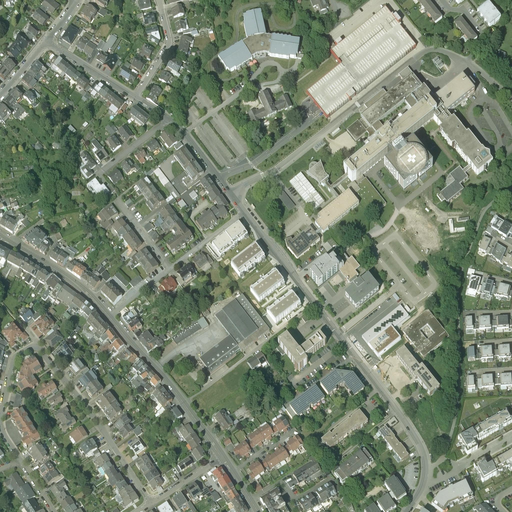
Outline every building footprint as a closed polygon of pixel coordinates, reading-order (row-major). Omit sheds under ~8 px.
[(132,0),(133,0),(134,0),(139,0),(140,2),(139,2),(141,11),(151,8),(149,0),(132,0)] [(310,0),(313,7),(318,5),(321,11),(321,12),(326,10),(325,9),(328,8),(325,0),(310,0)] [(432,5),(427,0),(416,0),(425,11),(426,10),(427,12),(426,12),(435,23),(442,18),(436,10),(433,7),(432,8),(431,6),(432,5)] [(51,4),(48,1),(43,7),(47,10),(52,14),(54,11),(55,12),(59,8),(55,5),(55,6),(54,4),(54,3),(53,3),(52,3),(51,4)] [(501,18),(488,2),(477,11),(490,27),(501,18)] [(97,12),(87,6),(81,16),(82,17),(87,20),(91,23),(97,12)] [(181,7),(171,9),(173,14),(174,18),(183,16),(181,7)] [(108,10),(102,8),(99,14),(104,17),(108,10)] [(336,48),(330,53),(340,65),(306,92),(312,99),(321,111),(327,118),(416,48),(400,28),(401,26),(400,25),(401,24),(396,17),(395,18),(393,16),(391,17),(385,10),(342,44),(340,41),(335,45),(336,48)] [(44,17),(39,12),(33,19),(43,27),(49,20),(44,17)] [(261,13),(253,14),(246,16),(246,17),(243,18),(245,25),(244,25),(247,40),(248,41),(242,44),(218,59),(222,65),(223,65),(227,71),(228,71),(229,73),(235,70),(236,71),(252,60),(252,59),(257,56),(264,55),(269,55),(269,56),(289,59),(289,58),(296,59),(296,56),(297,56),(298,55),(298,49),(299,49),(300,41),(272,37),(272,38),(265,37),(265,36),(266,36),(261,13)] [(153,15),(143,18),(146,25),(155,23),(153,15)] [(465,23),(461,18),(454,23),(458,28),(461,32),(462,34),(463,33),(465,35),(461,38),(464,42),(467,40),(470,44),(477,38),(471,30),(470,31),(468,29),(469,29),(465,23)] [(183,22),(175,24),(178,32),(186,30),(183,22)] [(40,33),(32,27),(28,33),(26,36),(27,36),(31,40),(32,38),(34,40),(40,33)] [(78,32),(71,28),(69,31),(66,35),(66,34),(62,40),(71,45),(77,35),(79,33),(78,32)] [(157,29),(147,32),(148,36),(152,35),(152,37),(150,41),(157,45),(160,41),(157,29)] [(83,38),(76,48),(78,49),(78,50),(82,52),(82,51),(84,52),(91,41),(93,38),(85,34),(83,38)] [(25,39),(21,36),(16,42),(14,44),(22,51),(24,48),(26,50),(31,44),(29,42),(25,39)] [(192,41),(182,38),(181,42),(182,42),(181,46),(188,49),(190,44),(191,44),(192,41)] [(98,45),(91,41),(84,52),(86,54),(85,55),(89,57),(89,56),(91,57),(96,49),(98,45)] [(22,51),(14,44),(7,53),(10,56),(9,58),(11,59),(12,58),(15,60),(22,51)] [(181,46),(180,46),(178,53),(187,55),(188,49),(181,46)] [(154,51),(147,47),(143,54),(149,58),(154,51)] [(500,50),(493,62),(499,65),(506,52),(500,50)] [(109,57),(101,53),(97,60),(104,65),(109,57)] [(117,61),(109,56),(104,65),(104,66),(111,71),(115,65),(117,61)] [(146,64),(137,58),(132,66),(141,72),(146,64)] [(65,64),(59,59),(53,65),(59,70),(65,64)] [(173,60),(168,68),(177,73),(181,66),(173,60)] [(11,63),(8,61),(8,62),(2,68),(10,74),(16,68),(11,63)] [(44,69),(37,63),(32,70),(39,75),(44,69)] [(65,64),(59,70),(65,75),(71,69),(65,64)] [(411,73),(408,68),(398,76),(404,83),(373,108),(371,110),(368,112),(365,108),(363,110),(361,111),(360,113),(363,116),(361,118),(362,119),(358,122),(358,121),(347,130),(355,141),(366,132),(369,135),(368,139),(372,140),(374,142),(376,141),(379,144),(348,169),(347,169),(344,172),(346,175),(330,188),(327,184),(328,183),(327,180),(325,178),(320,182),(321,185),(324,186),(325,185),(328,190),(330,192),(337,200),(339,199),(332,190),(348,178),(352,182),(347,186),(354,194),(357,192),(373,213),(386,203),(366,178),(365,178),(362,175),(384,158),(386,161),(388,163),(384,166),(398,183),(404,191),(432,169),(413,145),(406,151),(401,144),(410,137),(433,119),(440,127),(441,128),(439,130),(442,134),(441,135),(446,141),(446,140),(447,141),(446,142),(451,147),(452,147),(454,146),(457,150),(456,150),(460,156),(461,155),(462,156),(461,157),(466,162),(467,162),(469,165),(462,171),(459,167),(449,175),(450,175),(448,178),(446,181),(446,184),(447,186),(439,193),(437,195),(442,202),(444,200),(447,202),(464,189),(460,184),(468,178),(465,173),(472,168),(477,175),(483,170),(485,171),(486,169),(492,163),(490,160),(489,155),(485,153),(482,150),(481,150),(468,134),(466,135),(461,129),(456,122),(453,119),(451,121),(446,115),(474,92),(462,77),(434,100),(424,86),(421,88),(413,77),(421,71),(418,67),(411,73)] [(2,68),(0,70),(0,77),(4,81),(10,74),(2,68)] [(131,73),(131,74),(127,72),(128,71),(123,68),(121,71),(120,71),(120,72),(121,72),(120,75),(126,79),(127,78),(130,80),(128,83),(132,85),(137,77),(131,73)] [(71,69),(65,75),(71,80),(77,73),(71,69)] [(39,75),(32,70),(28,74),(29,75),(28,76),(34,81),(39,75)] [(167,75),(163,72),(162,76),(163,76),(160,81),(166,85),(171,76),(168,74),(167,75)] [(77,73),(71,80),(78,85),(83,78),(77,73)] [(34,81),(28,76),(27,78),(26,77),(22,82),(29,87),(32,90),(37,83),(34,81)] [(89,83),(83,78),(78,85),(84,90),(89,83)] [(105,89),(99,84),(93,91),(100,95),(105,89)] [(161,91),(155,87),(146,99),(154,104),(161,91)] [(105,89),(100,95),(106,100),(111,94),(105,89)] [(15,90),(9,97),(16,104),(22,97),(15,90)] [(371,110),(373,108),(373,107),(387,96),(383,91),(364,106),(368,111),(370,109),(371,110)] [(36,100),(28,93),(24,98),(31,105),(36,100)] [(117,99),(111,94),(106,100),(112,105),(117,99)] [(280,99),(278,100),(279,102),(278,103),(277,103),(276,103),(275,104),(274,105),(272,106),(267,94),(258,98),(264,110),(263,110),(262,110),(260,110),(259,111),(259,112),(258,113),(257,111),(255,112),(254,111),(248,114),(253,126),(260,123),(259,121),(267,117),(268,118),(276,114),(276,113),(285,109),(285,110),(292,107),(287,96),(280,99)] [(16,104),(9,97),(3,103),(10,110),(12,108),(17,113),(21,116),(25,112),(16,104)] [(117,99),(112,105),(118,110),(123,104),(117,99)] [(142,113),(136,108),(130,115),(136,120),(142,113)] [(136,120),(135,121),(141,126),(142,127),(143,125),(144,126),(150,119),(142,113),(136,120)] [(133,137),(126,128),(118,133),(126,143),(133,137)] [(177,142),(168,131),(160,137),(163,141),(165,140),(170,148),(177,142)] [(121,147),(113,137),(108,141),(113,147),(110,149),(113,153),(121,147)] [(315,149),(316,151),(327,145),(324,140),(316,145),(318,147),(315,149)] [(154,141),(146,147),(152,154),(160,148),(154,141)] [(108,157),(103,151),(96,142),(92,145),(98,153),(95,156),(100,163),(108,157)] [(179,142),(173,147),(177,151),(182,146),(179,142)] [(185,149),(174,157),(185,171),(195,163),(185,149)] [(141,151),(135,156),(139,162),(146,157),(141,151)] [(96,166),(86,154),(81,157),(83,160),(82,160),(86,165),(87,165),(88,166),(82,170),(88,178),(92,175),(89,171),(96,166)] [(135,169),(129,161),(121,167),(127,175),(135,169)] [(195,163),(185,171),(189,177),(183,182),(187,188),(204,174),(195,163)] [(325,175),(320,163),(320,164),(319,166),(317,165),(315,165),(313,165),(311,166),(310,167),(309,169),(309,171),(310,173),(308,175),(307,174),(306,174),(316,181),(318,182),(320,186),(320,185),(321,185),(320,182),(325,178),(327,180),(328,179),(329,179),(326,176),(325,175)] [(156,167),(151,171),(172,197),(174,200),(179,196),(156,167)] [(117,171),(112,174),(110,175),(113,178),(110,180),(114,185),(119,180),(118,179),(121,177),(117,171)] [(289,180),(311,210),(323,201),(302,171),(289,180)] [(146,179),(136,187),(137,187),(134,189),(140,196),(141,195),(152,187),(148,180),(147,181),(146,179),(147,179),(146,179)] [(211,183),(207,179),(200,184),(206,191),(205,191),(204,191),(200,195),(202,197),(207,193),(214,188),(214,187),(211,183)] [(101,188),(95,180),(91,184),(93,186),(89,189),(93,195),(95,193),(97,196),(96,196),(100,201),(109,194),(105,188),(103,186),(101,188)] [(109,184),(105,188),(109,194),(110,195),(113,193),(112,193),(115,191),(109,184)] [(152,187),(141,195),(147,203),(159,195),(152,187)] [(217,208),(216,207),(209,213),(210,214),(207,216),(205,213),(203,215),(205,218),(203,220),(202,218),(196,222),(203,231),(208,227),(209,229),(217,222),(216,221),(220,217),(222,219),(227,214),(224,210),(228,206),(225,202),(222,197),(221,198),(218,195),(219,194),(214,188),(207,193),(210,196),(208,197),(213,203),(214,202),(218,207),(217,208)] [(289,210),(294,206),(282,191),(277,196),(289,210)] [(359,204),(349,191),(339,199),(337,200),(317,216),(320,219),(315,223),(320,229),(322,232),(323,233),(359,204)] [(194,192),(189,196),(193,200),(198,197),(194,192)] [(147,203),(146,204),(152,212),(165,203),(159,195),(147,203)] [(130,200),(124,203),(128,209),(133,205),(130,200)] [(188,208),(182,201),(178,205),(183,212),(188,208)] [(117,215),(111,206),(99,216),(103,222),(100,224),(103,228),(111,222),(110,221),(117,215)] [(169,208),(159,215),(162,219),(157,223),(161,227),(175,216),(169,208)] [(175,216),(161,227),(167,235),(172,231),(181,224),(175,216)] [(7,219),(5,218),(0,225),(0,226),(2,228),(2,227),(6,230),(11,221),(7,219)] [(21,223),(26,228),(30,224),(25,219),(21,223)] [(66,219),(60,222),(63,227),(68,224),(66,219)] [(493,225),(491,228),(498,233),(504,223),(497,219),(496,220),(494,222),(495,223),(494,225),(493,225)] [(122,220),(112,229),(118,235),(127,227),(122,220)] [(15,224),(11,221),(6,230),(10,232),(10,233),(12,234),(18,226),(21,223),(18,221),(15,224)] [(111,222),(103,228),(105,231),(113,224),(111,222)] [(504,223),(498,233),(506,238),(509,233),(511,227),(511,226),(504,222),(504,223)] [(149,223),(143,228),(147,233),(153,229),(149,223)] [(181,224),(172,231),(173,232),(176,237),(176,236),(178,239),(167,246),(173,253),(174,252),(176,254),(182,249),(186,246),(185,246),(191,241),(190,240),(192,238),(181,224)] [(212,246),(220,257),(248,236),(239,225),(212,246)] [(127,227),(118,235),(121,240),(122,239),(123,241),(132,234),(127,227)] [(316,236),(315,233),(310,227),(292,241),(291,239),(285,241),(287,249),(289,249),(297,260),(310,249),(309,248),(313,245),(314,246),(315,244),(320,240),(316,236)] [(47,239),(36,232),(35,231),(32,233),(32,234),(30,235),(24,241),(24,242),(26,243),(25,243),(28,246),(29,245),(32,247),(36,250),(36,249),(39,251),(45,241),(47,239)] [(154,231),(148,235),(154,242),(159,237),(154,231)] [(59,233),(54,236),(57,242),(62,239),(59,233)] [(123,241),(127,247),(129,245),(129,246),(137,240),(132,234),(123,241)] [(485,253),(491,241),(483,238),(477,250),(485,253)] [(129,246),(127,248),(130,252),(131,251),(133,253),(135,252),(141,246),(137,240),(129,246)] [(50,244),(45,241),(39,251),(45,255),(51,247),(49,245),(50,244)] [(490,257),(500,264),(503,257),(506,251),(496,245),(494,249),(491,256),(490,257)] [(8,252),(0,247),(0,259),(6,262),(11,253),(8,252)] [(55,250),(50,259),(57,263),(62,255),(66,250),(62,247),(59,252),(55,250)] [(256,247),(231,266),(240,278),(265,259),(256,247)] [(66,250),(62,255),(68,259),(72,253),(69,251),(70,249),(67,248),(66,250)] [(141,255),(139,256),(139,257),(136,259),(136,260),(134,261),(131,264),(134,268),(140,264),(150,256),(145,251),(141,255)] [(133,253),(128,258),(130,260),(131,259),(137,254),(135,252),(133,253)] [(23,259),(17,257),(17,256),(12,254),(8,263),(5,268),(0,271),(7,275),(12,265),(19,269),(20,269),(24,260),(23,259)] [(352,258),(349,260),(344,254),(337,260),(338,262),(336,264),(333,260),(328,264),(326,262),(313,272),(314,274),(310,278),(318,288),(339,271),(349,283),(350,285),(357,279),(356,278),(358,276),(355,272),(360,268),(352,258)] [(68,259),(62,255),(57,263),(63,267),(68,259)] [(201,255),(192,262),(198,270),(208,263),(204,259),(201,255)] [(150,256),(140,264),(149,275),(158,267),(150,256)] [(30,264),(24,260),(20,269),(22,270),(25,272),(30,264)] [(79,267),(73,262),(67,270),(73,274),(79,267)] [(35,267),(30,264),(25,272),(29,274),(31,276),(35,267)] [(184,269),(181,272),(181,271),(177,275),(180,278),(183,282),(190,277),(190,278),(190,277),(191,278),(192,277),(192,278),(195,276),(193,274),(194,274),(187,266),(183,269),(184,269)] [(41,271),(35,267),(31,276),(33,277),(35,278),(35,279),(36,280),(41,271)] [(87,272),(79,267),(73,274),(80,280),(87,272)] [(50,276),(41,271),(36,280),(32,286),(34,288),(39,281),(39,282),(44,285),(46,283),(50,276)] [(100,275),(106,282),(111,277),(105,271),(100,275)] [(87,272),(80,280),(88,285),(94,278),(97,274),(96,273),(96,274),(94,272),(92,276),(89,274),(88,272),(87,273),(87,272)] [(130,283),(118,272),(114,276),(126,287),(130,283)] [(284,284),(275,272),(250,292),(259,303),(284,284)] [(61,284),(53,277),(52,278),(50,276),(46,283),(48,285),(50,286),(47,290),(49,291),(44,296),(47,299),(48,297),(61,284)] [(143,281),(139,276),(130,283),(134,288),(143,281)] [(479,286),(480,280),(470,277),(469,286),(470,286),(468,291),(477,293),(479,286)] [(96,279),(94,278),(88,285),(94,290),(100,283),(96,279)] [(180,278),(176,281),(177,283),(180,287),(184,284),(183,282),(180,278)] [(378,291),(368,278),(361,284),(357,279),(350,285),(354,289),(345,296),(356,309),(378,291)] [(170,279),(161,286),(166,293),(168,293),(171,291),(173,291),(175,290),(175,288),(177,287),(175,285),(171,279),(170,279)] [(493,283),(486,281),(485,284),(483,292),(482,295),(489,297),(491,292),(492,286),(493,283)] [(44,285),(38,294),(40,296),(48,285),(46,283),(44,285)] [(61,284),(48,297),(50,299),(55,302),(57,298),(64,287),(61,284)] [(121,298),(109,285),(101,293),(114,305),(121,298)] [(499,285),(497,290),(496,296),(502,297),(505,287),(499,285)] [(78,296),(64,286),(64,287),(57,298),(70,307),(79,297),(78,296)] [(510,288),(505,287),(502,297),(507,299),(508,297),(509,291),(510,288)] [(300,305),(292,294),(267,313),(275,324),(300,305)] [(242,296),(215,317),(230,337),(237,347),(265,326),(242,296)] [(87,303),(79,297),(70,307),(70,308),(74,312),(77,314),(79,311),(78,310),(79,309),(81,310),(87,303)] [(87,303),(81,310),(84,313),(90,306),(87,303)] [(96,312),(90,306),(84,313),(90,319),(95,314),(96,312)] [(378,358),(401,340),(393,330),(408,317),(400,307),(362,337),(378,358)] [(70,308),(63,316),(67,320),(74,312),(70,308)] [(21,314),(21,315),(20,317),(26,324),(29,322),(29,321),(32,319),(33,317),(27,310),(25,311),(26,311),(24,311),(23,312),(22,313),(21,314)] [(428,310),(402,331),(417,349),(409,355),(404,350),(405,350),(404,349),(396,356),(416,381),(417,380),(430,397),(440,389),(422,367),(420,369),(411,358),(419,352),(424,358),(449,337),(428,310)] [(133,312),(130,314),(129,313),(122,319),(128,326),(136,320),(139,318),(137,317),(133,312)] [(37,313),(33,317),(32,319),(35,322),(42,316),(37,313)] [(106,325),(100,319),(99,317),(98,317),(95,314),(90,319),(87,322),(97,333),(95,335),(99,340),(100,339),(111,331),(108,327),(106,325)] [(45,317),(36,326),(43,334),(48,330),(49,330),(54,325),(46,317),(46,316),(45,317)] [(208,327),(203,319),(200,321),(197,323),(202,329),(202,330),(208,327)] [(142,328),(136,320),(128,326),(131,331),(136,328),(138,330),(142,328)] [(197,323),(172,339),(171,340),(176,346),(202,329),(197,323)] [(22,335),(13,325),(10,327),(11,328),(6,332),(6,331),(2,334),(10,343),(12,345),(14,343),(20,337),(22,335)] [(265,326),(237,347),(237,348),(241,352),(241,353),(269,331),(265,326)] [(117,338),(112,330),(111,331),(100,339),(103,343),(107,341),(108,342),(109,341),(111,343),(117,338)] [(138,331),(133,334),(138,340),(142,337),(138,331)] [(55,333),(46,341),(51,348),(57,343),(57,344),(63,340),(56,332),(55,333)] [(22,335),(20,337),(24,342),(28,338),(25,333),(22,335)] [(142,337),(138,340),(144,348),(150,344),(153,341),(147,333),(142,337)] [(298,351),(287,337),(278,345),(276,347),(277,350),(278,352),(280,354),(283,357),(286,355),(295,367),(298,372),(308,364),(305,360),(306,360),(307,359),(308,359),(327,345),(320,336),(316,339),(317,339),(302,351),(301,349),(300,350),(298,351)] [(230,337),(200,360),(211,375),(236,356),(233,351),(237,348),(237,347),(230,337)] [(153,341),(150,344),(154,349),(157,347),(158,349),(163,346),(162,344),(160,341),(159,342),(157,340),(156,339),(153,341)] [(110,350),(105,353),(107,356),(112,353),(112,351),(114,348),(116,351),(113,354),(114,355),(118,353),(124,346),(119,340),(113,345),(111,346),(108,348),(110,350)] [(109,344),(101,350),(103,354),(105,353),(110,350),(108,348),(111,346),(109,344)] [(150,344),(144,348),(149,355),(152,352),(151,351),(154,349),(150,344)] [(69,348),(67,346),(63,349),(61,350),(63,352),(64,352),(68,357),(68,358),(69,360),(74,357),(73,356),(75,354),(76,351),(76,350),(73,350),(71,347),(69,348)] [(237,348),(233,351),(236,356),(241,352),(237,348)] [(128,350),(123,356),(126,358),(126,359),(127,360),(129,357),(132,354),(128,350)] [(261,354),(255,358),(260,365),(261,366),(266,362),(267,362),(264,358),(261,354)] [(122,355),(117,361),(118,362),(121,364),(122,362),(126,359),(126,358),(123,356),(122,355)] [(130,359),(126,363),(130,367),(134,363),(137,359),(133,355),(130,359)] [(273,364),(267,356),(264,358),(267,362),(266,362),(269,366),(273,364)] [(255,358),(247,364),(252,371),(260,365),(255,358)] [(31,362),(26,365),(25,364),(23,366),(21,377),(22,377),(21,382),(20,382),(19,388),(23,394),(27,391),(29,393),(30,393),(32,392),(32,391),(31,390),(38,385),(32,377),(42,371),(34,359),(30,361),(31,362)] [(144,365),(139,360),(137,362),(139,363),(135,367),(139,371),(144,365)] [(75,364),(69,368),(76,377),(82,373),(86,370),(85,369),(79,361),(78,361),(75,364)] [(145,366),(139,373),(141,375),(144,372),(148,376),(152,373),(148,369),(145,366)] [(148,376),(144,372),(141,375),(140,377),(139,377),(143,381),(141,384),(145,386),(145,385),(148,381),(146,379),(148,376)] [(88,373),(75,383),(82,392),(95,381),(88,373)] [(136,374),(130,382),(131,383),(130,383),(131,384),(131,383),(137,389),(140,386),(141,384),(143,381),(139,377),(140,377),(136,374)] [(335,375),(320,386),(328,396),(336,390),(335,389),(340,385),(345,385),(352,394),(350,396),(353,400),(363,392),(352,377),(335,375)] [(156,377),(152,381),(150,383),(153,386),(152,389),(153,391),(155,389),(161,382),(156,377)] [(96,382),(86,390),(93,399),(103,391),(96,382)] [(45,387),(44,387),(43,388),(43,389),(43,390),(37,393),(40,397),(41,396),(43,399),(52,393),(57,390),(53,384),(46,388),(45,387)] [(158,392),(153,396),(155,399),(157,402),(167,395),(162,389),(158,392)] [(316,389),(305,398),(304,397),(286,411),(293,421),(309,409),(308,408),(311,406),(312,408),(324,399),(316,389)] [(16,394),(13,409),(19,408),(22,396),(16,394)] [(104,398),(97,404),(105,414),(117,404),(109,394),(104,398)] [(56,398),(49,402),(52,407),(55,405),(56,407),(63,402),(61,399),(62,399),(60,395),(56,398)] [(167,395),(157,402),(160,405),(162,408),(163,409),(168,405),(173,401),(167,395)] [(117,404),(105,414),(111,422),(122,413),(119,410),(120,408),(117,404)] [(163,409),(157,413),(160,416),(165,412),(169,408),(170,408),(168,405),(163,409)] [(245,407),(234,414),(237,419),(248,411),(245,407)] [(179,413),(176,410),(173,412),(171,409),(170,409),(169,408),(165,412),(166,413),(167,413),(172,419),(179,413)] [(66,409),(54,417),(55,418),(56,419),(57,421),(59,420),(61,423),(70,417),(68,414),(69,413),(66,409)] [(26,415),(22,410),(11,417),(13,421),(14,420),(17,425),(16,425),(21,432),(24,436),(23,437),(25,440),(22,442),(26,448),(40,439),(33,428),(33,427),(27,418),(28,418),(26,415)] [(484,423),(482,425),(488,436),(499,430),(498,430),(503,427),(511,422),(511,420),(506,411),(506,412),(504,413),(503,413),(500,414),(501,415),(497,417),(496,417),(489,421),(489,422),(485,424),(484,423)] [(228,418),(223,412),(215,418),(219,424),(228,418)] [(359,412),(331,435),(330,434),(321,441),(324,445),(325,445),(330,450),(356,429),(358,431),(368,423),(359,412)] [(182,417),(179,413),(172,419),(174,421),(173,422),(174,423),(182,417)] [(70,417),(61,423),(63,426),(61,427),(62,429),(63,430),(64,431),(76,424),(73,419),(72,420),(70,417)] [(228,418),(219,424),(222,428),(221,429),(223,432),(224,431),(233,425),(231,422),(232,421),(229,417),(228,418)] [(123,420),(115,426),(120,432),(128,426),(131,424),(126,418),(123,420)] [(285,421),(283,418),(278,421),(286,432),(287,431),(286,429),(289,427),(288,426),(285,421)] [(286,432),(278,421),(273,424),(275,426),(278,431),(279,433),(282,431),(284,433),(286,432)] [(180,425),(175,428),(178,433),(183,429),(180,425)] [(477,440),(478,442),(488,436),(482,425),(481,425),(482,426),(478,428),(477,427),(474,429),(475,430),(472,432),(472,431),(458,439),(460,443),(461,443),(462,445),(461,445),(463,448),(464,447),(465,450),(464,450),(467,455),(477,449),(473,442),(477,440)] [(120,432),(119,433),(124,439),(133,433),(133,432),(128,426),(120,432)] [(183,429),(178,433),(181,438),(182,437),(185,441),(185,440),(194,434),(189,426),(183,429)] [(270,429),(267,426),(263,429),(270,440),(272,439),(270,437),(273,434),(270,429)] [(388,431),(385,427),(375,435),(378,439),(381,436),(384,440),(392,434),(389,431),(388,431)] [(82,429),(69,437),(69,438),(70,437),(72,436),(74,438),(73,439),(76,444),(88,437),(85,433),(82,429)] [(263,429),(258,432),(264,441),(267,439),(268,441),(270,440),(263,429)] [(264,441),(258,432),(253,435),(261,446),(262,445),(261,443),(264,441)] [(194,434),(185,440),(188,444),(189,444),(193,449),(197,446),(200,444),(194,434)] [(395,438),(392,434),(384,440),(390,447),(397,442),(394,438),(395,438)] [(261,446),(253,435),(249,438),(251,442),(255,447),(258,445),(259,447),(261,446)] [(297,437),(293,440),(292,438),(290,439),(297,450),(303,446),(300,440),(297,437)] [(297,450),(290,439),(288,440),(290,442),(287,444),(288,446),(291,451),(293,453),(297,450)] [(141,443),(138,440),(129,446),(131,450),(131,449),(133,452),(136,456),(144,450),(140,444),(141,443)] [(40,442),(29,450),(31,453),(32,453),(32,452),(34,451),(34,450),(37,448),(36,448),(38,447),(39,446),(41,446),(41,447),(42,446),(40,442)] [(88,444),(87,445),(87,446),(86,446),(82,449),(81,449),(81,450),(81,451),(80,452),(81,455),(82,455),(84,454),(86,457),(93,453),(97,450),(98,450),(98,449),(93,442),(92,442),(91,442),(92,442),(88,444)] [(397,442),(390,447),(395,455),(403,448),(400,445),(397,442)] [(246,445),(245,443),(240,446),(248,457),(249,456),(248,454),(251,452),(250,450),(246,445)] [(37,448),(34,450),(34,451),(32,452),(32,453),(31,453),(29,455),(29,456),(30,457),(31,457),(33,460),(45,452),(43,449),(42,448),(41,447),(41,446),(39,446),(38,447),(36,448),(37,448)] [(248,457),(240,446),(235,449),(239,454),(241,458),(244,456),(246,458),(248,457)] [(193,453),(192,454),(192,455),(197,462),(206,457),(200,448),(199,449),(195,452),(193,453)] [(403,448),(395,455),(401,462),(408,456),(405,452),(406,452),(403,448)] [(286,454),(283,449),(280,451),(278,449),(277,450),(284,461),(289,458),(286,454)] [(359,454),(339,469),(338,468),(334,470),(336,472),(334,474),(342,484),(343,484),(345,482),(346,483),(351,480),(350,479),(356,474),(357,475),(360,472),(359,471),(365,466),(366,467),(371,464),(370,463),(373,460),(364,450),(362,451),(360,449),(357,452),(359,454)] [(284,461),(277,450),(275,451),(277,453),(274,455),(280,464),(284,461)] [(511,452),(500,458),(507,469),(509,467),(509,466),(511,464),(511,451),(511,452)] [(45,452),(33,460),(35,462),(34,463),(35,464),(36,465),(38,464),(39,463),(41,463),(48,459),(48,458),(48,457),(47,455),(45,452)] [(192,455),(188,458),(189,459),(192,465),(197,462),(192,455)] [(280,464),(274,455),(271,457),(269,455),(267,456),(275,467),(280,464)] [(48,459),(41,463),(39,463),(38,464),(40,467),(44,465),(50,461),(52,459),(49,456),(48,457),(48,458),(48,459)] [(105,456),(96,461),(101,468),(109,463),(105,456)] [(275,467),(267,456),(266,457),(267,459),(264,461),(268,466),(265,468),(268,472),(275,467)] [(143,459),(136,464),(140,471),(151,464),(146,457),(143,459)] [(506,468),(506,469),(507,469),(500,458),(490,463),(491,465),(488,467),(484,460),(473,466),(476,471),(477,470),(478,473),(477,473),(479,476),(480,475),(481,477),(480,478),(482,482),(496,474),(499,472),(499,473),(502,471),(502,470),(506,468)] [(189,459),(178,467),(181,472),(192,465),(189,459)] [(109,463),(101,468),(105,475),(113,469),(114,469),(109,462),(109,463)] [(321,471),(315,462),(309,465),(315,475),(321,471)] [(259,465),(258,463),(255,465),(254,463),(252,464),(259,475),(264,472),(263,470),(259,465)] [(140,471),(145,477),(155,470),(151,464),(140,471)] [(259,475),(252,464),(250,465),(252,467),(249,469),(251,473),(255,478),(259,475)] [(46,468),(43,469),(39,472),(43,478),(53,471),(54,470),(52,468),(51,468),(49,466),(49,465),(46,468)] [(315,475),(309,465),(304,469),(310,478),(315,475)] [(221,469),(218,471),(217,470),(215,468),(210,471),(214,477),(213,478),(215,482),(218,480),(219,482),(227,478),(221,469)] [(113,469),(106,474),(111,481),(118,476),(113,469)] [(310,478),(304,469),(298,472),(304,482),(310,478)] [(155,470),(145,477),(149,484),(158,478),(159,477),(155,470)] [(43,478),(43,479),(48,485),(54,481),(58,478),(58,477),(53,471),(43,478)] [(304,482),(298,472),(293,476),(295,479),(298,484),(299,485),(304,482)] [(16,474),(8,479),(8,480),(4,482),(7,487),(11,484),(16,492),(24,486),(16,474)] [(58,478),(54,481),(56,484),(60,481),(64,478),(61,475),(58,477),(58,478)] [(111,481),(108,482),(113,489),(115,487),(123,482),(119,475),(118,476),(111,481)] [(158,478),(149,484),(153,490),(165,483),(162,478),(160,480),(158,478)] [(219,482),(218,483),(222,490),(231,484),(227,478),(219,482)] [(395,481),(394,478),(386,484),(387,485),(385,486),(391,494),(394,500),(396,502),(398,501),(399,502),(406,496),(404,494),(405,493),(396,480),(395,481)] [(466,481),(439,494),(448,505),(457,501),(459,505),(473,498),(466,481)] [(123,482),(115,487),(120,494),(128,488),(123,482)] [(222,490),(221,491),(222,493),(224,492),(226,497),(227,496),(235,491),(231,484),(222,490)] [(333,489),(329,484),(323,488),(329,499),(331,497),(332,498),(337,495),(336,494),(333,489)] [(24,486),(16,492),(20,497),(21,497),(25,504),(33,499),(35,497),(30,490),(29,490),(26,485),(24,486)] [(59,485),(51,491),(56,498),(64,492),(59,485)] [(195,485),(186,491),(194,502),(198,500),(197,497),(200,494),(201,494),(199,492),(195,485)] [(338,486),(333,489),(336,494),(341,491),(338,486)] [(120,494),(114,498),(118,504),(122,502),(134,494),(130,487),(120,494)] [(206,488),(199,492),(201,494),(200,494),(203,498),(210,493),(206,488)] [(329,499),(323,488),(316,492),(320,498),(323,503),(323,504),(328,501),(327,500),(329,499)] [(64,492),(56,498),(60,505),(69,499),(71,497),(67,490),(64,492)] [(276,490),(260,500),(263,506),(264,505),(268,511),(286,511),(283,507),(282,504),(281,504),(277,497),(279,496),(276,490)] [(235,491),(227,496),(231,503),(239,498),(235,491)] [(220,499),(216,493),(212,496),(215,502),(220,499)] [(134,494),(122,502),(127,508),(138,501),(134,494)] [(187,504),(181,494),(172,500),(178,510),(187,504)] [(388,497),(388,496),(387,497),(385,494),(383,498),(384,499),(382,500),(390,511),(392,509),(393,510),(396,508),(391,502),(388,497)] [(443,511),(448,505),(439,494),(431,505),(441,511),(443,511)] [(311,495),(305,499),(311,509),(317,506),(315,501),(311,495)] [(239,498),(231,503),(234,508),(242,504),(242,503),(239,498)] [(25,504),(23,505),(26,511),(39,511),(41,511),(33,499),(25,504)] [(60,505),(64,511),(65,511),(73,505),(69,499),(60,505)] [(305,499),(303,500),(302,500),(301,500),(301,501),(299,503),(304,511),(307,511),(311,509),(305,499)] [(388,511),(390,511),(382,500),(377,504),(379,507),(382,511),(388,511)] [(195,511),(196,511),(190,502),(187,504),(190,508),(189,509),(191,511),(195,511)]
